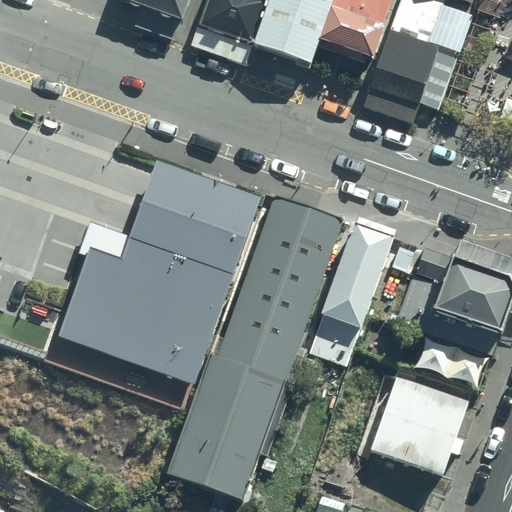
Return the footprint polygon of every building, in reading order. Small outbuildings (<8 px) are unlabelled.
[(119,0),(120,1),(148,9),(182,21),(188,0),(119,0)] [(208,0),(199,27),(227,38),(254,47),(270,0),(208,0)] [(270,0),(254,47),(312,68),(320,47),(336,0),(270,0)] [(394,0),(336,0),(320,47),(376,66),(394,0)] [(455,13),(419,0),(403,0),(387,44),(437,61),(455,13)] [(419,0),(455,13),(465,16),(478,21),(486,0),(419,0)] [(461,67),(478,21),(465,16),(455,13),(437,61),(422,100),(421,104),(431,109),(443,113),(461,67)] [(413,53),(387,44),(372,88),(421,104),(422,100),(437,61),(413,53)] [(266,194),(0,98),(0,344),(187,412),(266,194)] [(247,505),(345,223),(277,200),(219,360),(212,357),(169,477),(247,505)] [(394,243),(355,229),(308,357),(347,371),(394,243)] [(443,287),(453,261),(426,250),(415,277),(443,287)] [(511,286),(511,283),(453,261),(443,287),(415,277),(394,326),(495,363),(511,315),(511,286)] [(470,402),(397,376),(370,451),(444,477),(453,452),(458,454),(463,440),(457,438),(470,402)]
